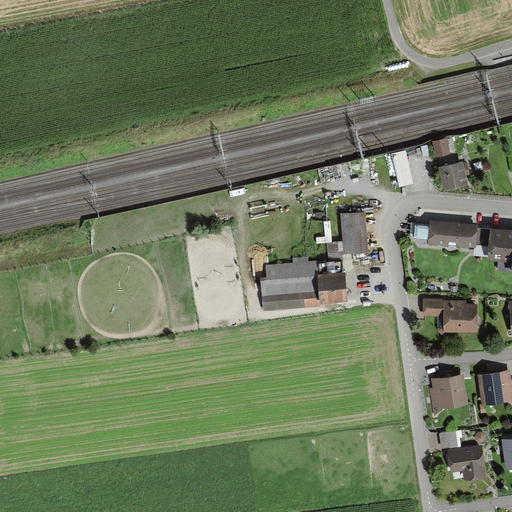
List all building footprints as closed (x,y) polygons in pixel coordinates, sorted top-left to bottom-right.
[(448,152),(445,139),(432,142),(435,155),(448,152)] [(404,151),(391,154),(398,184),(411,181),(404,151)] [(458,157),(437,164),(444,185),(465,178),(458,157)] [(365,207),(341,209),(344,249),(367,248),(365,207)] [(477,228),(477,225),(430,221),(430,225),(412,223),(411,238),(428,239),(427,244),(475,248),(476,244),(477,228)] [(511,228),(492,227),(491,230),(490,245),(489,260),(511,261),(511,228)] [(477,228),(476,244),(490,245),(491,230),(477,228)] [(319,257),(257,260),(259,306),(321,303),(321,294),(319,264),(319,257)] [(345,263),(319,264),(321,294),(346,292),(345,263)] [(444,299),(423,299),(423,316),(444,316),(444,330),(478,330),(478,305),(444,305),(444,299)] [(511,371),(479,375),(482,404),(507,402),(511,403),(511,379),(511,371)] [(468,404),(463,375),(432,380),(433,389),(430,389),(435,417),(443,408),(468,404)] [(450,449),(458,448),(456,431),(440,433),(442,449),(450,448),(450,449)] [(475,436),(476,440),(479,442),(483,442),(485,438),(484,434),(481,432),(478,432),(475,436)] [(511,437),(501,439),(505,470),(511,468),(511,437)] [(450,449),(447,450),(451,474),(462,472),(464,482),(487,478),(482,444),(458,448),(450,449)]
